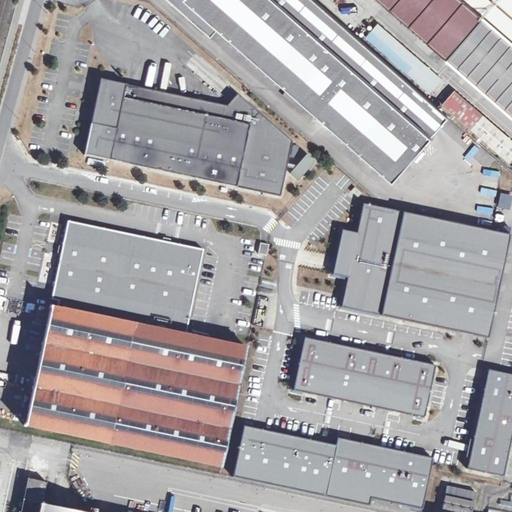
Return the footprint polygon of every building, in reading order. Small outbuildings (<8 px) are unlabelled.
[(165,0),(208,37),(216,28),(286,89),(280,95),(300,112),(306,106),(390,180),(446,116),(312,0),(165,0)] [(511,0),(376,0),(511,117),(511,0)] [(356,6),(343,9),(345,19),(358,16),(356,6)] [(429,94),(442,80),(378,23),(365,37),(429,94)] [(97,75),(79,155),(279,196),(292,141),(253,106),(97,75)] [(443,105),(511,165),(511,163),(511,141),(454,92),(443,105)] [(291,172),(299,180),(316,161),(307,153),(291,172)] [(354,191),(360,198),(364,194),(357,187),(354,191)] [(343,307),(489,339),(511,237),(365,205),(359,233),(344,230),(334,275),(349,278),(343,307)] [(202,252),(64,223),(48,299),(55,301),(53,308),(47,306),(22,423),(216,465),(242,350),(183,336),(202,252)] [(254,254),(262,256),(264,245),(256,243),(254,254)] [(276,282),(262,278),(258,295),(273,298),(276,282)] [(294,390),(425,419),(436,366),(305,338),(294,390)] [(511,375),(488,371),(467,470),(503,477),(511,432),(511,375)] [(233,477),(369,506),(370,499),(422,510),(433,459),(337,438),(336,446),(244,426),(233,477)] [(441,511),(472,511),(477,492),(447,486),(441,511)] [(78,511),(31,502),(29,511),(78,511)]
